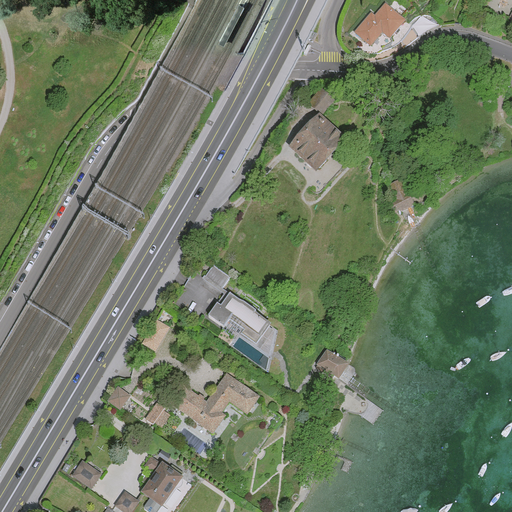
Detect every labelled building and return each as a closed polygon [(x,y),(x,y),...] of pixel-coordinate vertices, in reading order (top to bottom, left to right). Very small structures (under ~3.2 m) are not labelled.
[(241,7),(239,6),(219,45),(224,47),(244,9),(241,7)] [(391,43),(407,24),(386,6),(376,19),(372,15),(354,36),(371,50),(383,36),(391,43)] [(310,106),(322,117),(333,104),(321,93),(310,106)] [(292,145),(316,168),(343,138),(319,115),(292,145)] [(402,181),(389,187),(395,200),(389,202),(393,213),(412,205),(402,181)] [(221,290),(230,278),(213,266),(204,278),(221,290)] [(242,336),(259,347),(272,327),(229,294),(220,306),(217,303),(207,316),(235,338),(239,334),(242,336)] [(170,329),(156,321),(142,345),(155,353),(170,329)] [(339,383),(349,367),(325,350),(314,365),(339,383)] [(185,384),(170,404),(213,435),(226,417),(222,414),(229,403),(247,416),(260,398),(226,374),(207,400),(185,384)] [(120,410),(130,396),(117,388),(107,402),(120,410)] [(161,430),(172,415),(157,404),(146,420),(161,430)] [(184,479),(152,456),(144,467),(150,471),(141,483),(147,486),(142,493),(163,508),(184,479)] [(92,490),(102,475),(83,462),(72,476),(92,490)] [(123,511),(132,511),(139,502),(125,492),(115,506),(123,511)]
